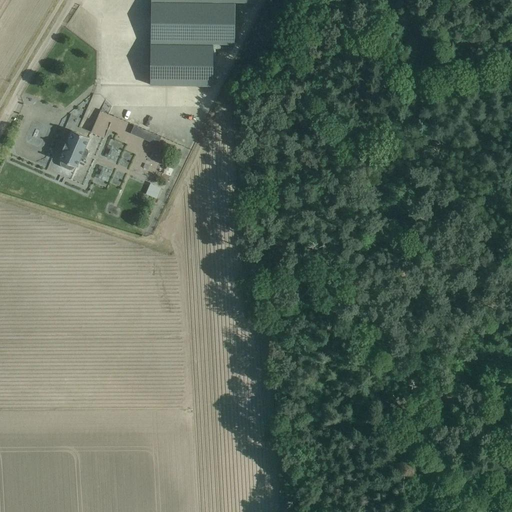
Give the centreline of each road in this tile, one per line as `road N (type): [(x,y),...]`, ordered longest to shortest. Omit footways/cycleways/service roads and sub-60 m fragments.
road 1 (track): [(291,299),(311,324),(363,342),(401,433),(422,511)]
road 2 (unclassified): [(12,108),(70,0)]
